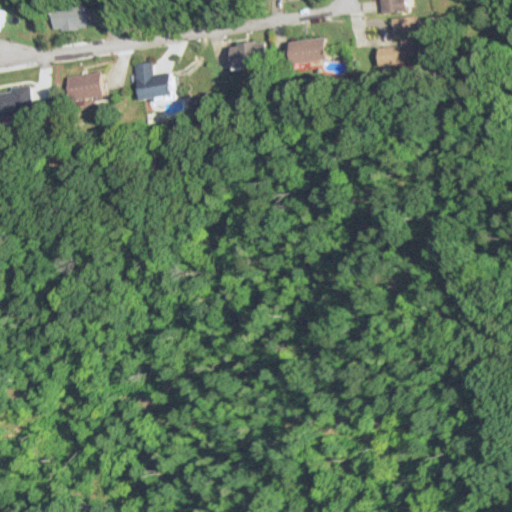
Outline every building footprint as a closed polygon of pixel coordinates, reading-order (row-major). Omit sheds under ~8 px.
[(380,0),(382,13),(405,11),(404,0),(380,0)] [(85,28),(85,3),(50,3),(49,28),(85,28)] [(395,38),(401,38),(401,45),(379,47),(380,65),(421,61),(417,16),(393,18),(395,38)] [(294,63),(329,59),(327,37),(292,41),(294,63)] [(231,44),(235,68),(270,63),(266,39),(231,44)] [(141,98),(174,94),(171,71),(155,73),(154,61),(136,63),(141,98)] [(66,76),(70,101),(106,95),(102,70),(66,76)] [(0,88),(0,113),(33,111),(31,86),(0,88)]
